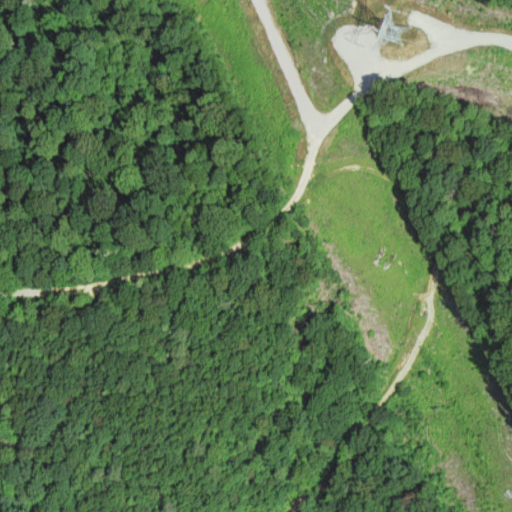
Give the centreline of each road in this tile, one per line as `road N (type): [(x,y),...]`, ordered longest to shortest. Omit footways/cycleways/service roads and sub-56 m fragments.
road 1 (track): [(0,146),(254,171),(511,230)]
road 2 (track): [(473,223),(227,511)]
